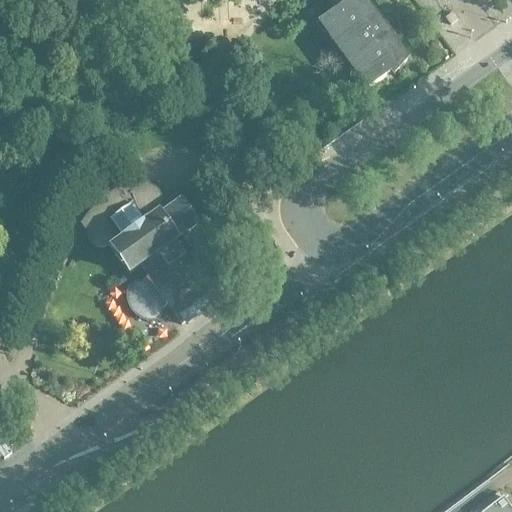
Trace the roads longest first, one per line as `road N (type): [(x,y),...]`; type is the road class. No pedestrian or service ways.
road 1 (unclassified): [(0,491),(351,238)]
road 2 (tertiary): [(500,56),(318,180),(306,198),(312,228),(325,239),(351,238)]
road 3 (tertiary): [(351,238),(511,120)]
